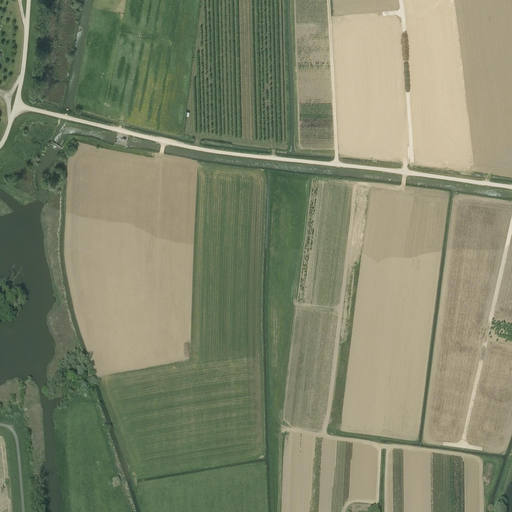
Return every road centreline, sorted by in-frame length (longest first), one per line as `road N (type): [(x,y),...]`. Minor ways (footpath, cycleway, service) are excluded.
road 1 (unclassified): [(511,187),(210,152),(15,104)]
road 2 (unknown): [(335,163),(328,0)]
